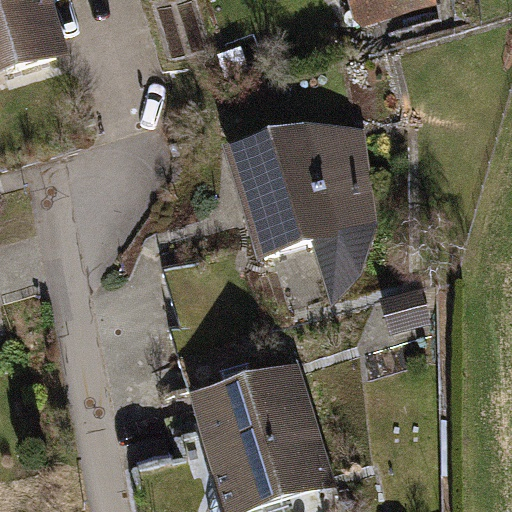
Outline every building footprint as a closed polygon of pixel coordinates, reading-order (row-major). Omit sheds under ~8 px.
[(0,0),(0,98),(66,78),(45,9),(73,0),(0,0)] [(203,0),(205,7),(226,0),(342,0),(355,40),(436,15),(430,0),(203,0)] [(361,140),(220,176),(246,278),(308,262),(331,312),(362,282),(378,234),(361,140)] [(415,295),(374,307),(386,347),(427,335),(415,295)] [(224,404),(186,416),(217,511),(289,511),(335,497),(296,380),(253,394),(247,375),(218,384),(224,404)]
